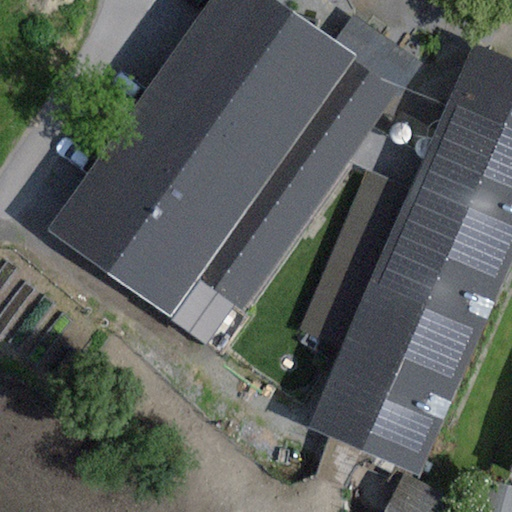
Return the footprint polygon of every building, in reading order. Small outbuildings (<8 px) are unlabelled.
[(227,21),(86,222),(152,269),(185,222),(240,143),(294,67),(227,21)] [(511,49),(499,44),(337,420),(443,466),(511,304),(511,49)] [(411,91),(361,56),(280,171),(225,250),(210,272),(260,307),(411,91)] [(185,222),(225,250),(280,171),(240,143),(185,222)] [(491,511),(492,510),(427,476),(408,511),(491,511)]
